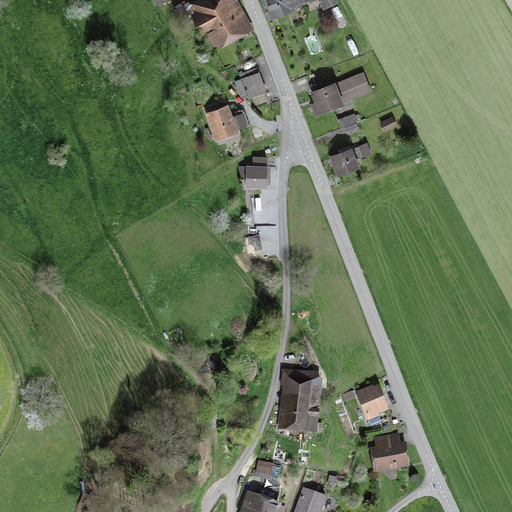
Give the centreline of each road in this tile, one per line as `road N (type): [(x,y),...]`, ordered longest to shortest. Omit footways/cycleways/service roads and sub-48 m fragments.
road 1 (unclassified): [(438,483),(295,122)]
road 2 (track): [(164,347),(102,228),(79,119),(0,19)]
road 3 (unclassified): [(295,122),(282,181),(286,301),(275,377),(262,423),(229,479)]
road 4 (track): [(222,487),(206,393),(187,368),(53,277),(0,251)]
road 5 (unclassified): [(295,122),(250,0)]
road 6 (track): [(0,328),(22,387),(0,448)]
